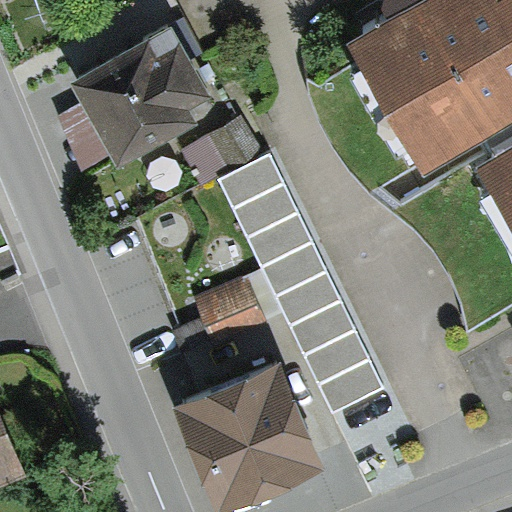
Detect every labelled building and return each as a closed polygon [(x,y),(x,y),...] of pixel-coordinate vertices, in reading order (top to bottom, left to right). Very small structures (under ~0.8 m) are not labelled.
[(511,0),(384,0),(348,22),(426,148),(485,111),(511,94),(511,0)] [(116,147),(119,153),(215,100),(206,84),(212,81),(172,9),(71,65),(87,94),(116,147)] [(116,147),(87,94),(59,110),(82,166),(116,147)] [(476,141),(511,201),(511,94),(485,111),(496,129),(476,141)] [(242,111),(180,145),(201,181),(262,147),(242,111)] [(385,382),(270,148),(216,175),(331,408),(385,382)] [(454,254),(467,310),(511,299),(511,276),(504,242),(454,254)] [(195,295),(215,338),(268,313),(248,271),(195,295)] [(174,389),(219,498),(327,453),(282,344),(174,389)] [(0,472),(28,461),(0,391),(0,472)]
